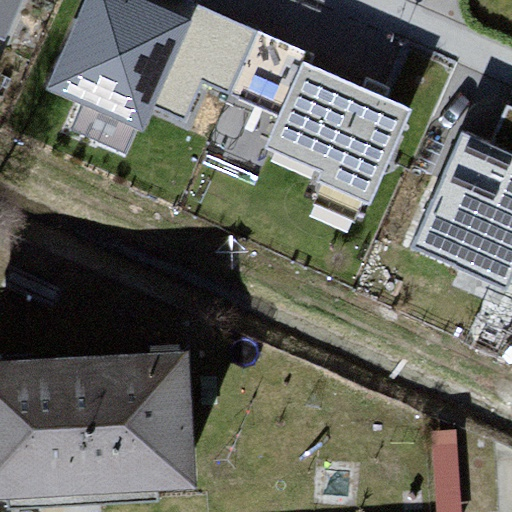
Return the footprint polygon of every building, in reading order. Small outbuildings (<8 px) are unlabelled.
[(0,0),(0,31),(16,38),(30,0),(0,0)] [(165,0),(85,0),(50,92),(148,130),(195,11),(165,0)] [(318,187),(376,209),(419,100),(304,55),(266,151),(323,173),(318,187)] [(511,291),(511,289),(511,99),(493,140),(465,128),(414,251),(511,291)] [(0,493),(205,483),(197,346),(0,356),(0,493)]
